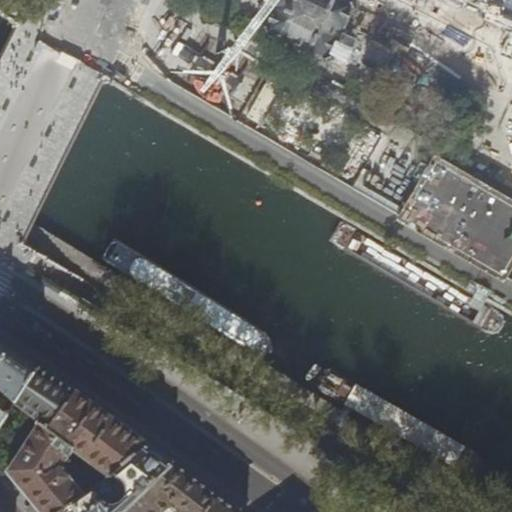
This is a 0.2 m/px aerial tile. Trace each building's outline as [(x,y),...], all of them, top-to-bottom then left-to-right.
[(342,63),(349,48),(337,42),(352,10),(353,10),(354,8),(353,7),(354,5),(352,5),(352,3),(350,2),(349,4),(341,0),(264,0),(263,5),(272,10),(265,28),(264,28),(263,30),(264,31),(263,32),(265,34),(265,35),(266,36),(267,35),(307,53),(307,54),(309,55),(310,54),(323,60),(323,62),(325,62),(326,61),(328,62),(329,60),(330,60),(331,58),(342,63)] [(511,0),(442,0),(447,2),(448,0),(457,0),(461,2),(462,0),(465,0),(486,10),(485,12),(487,13),(484,20),(492,24),(493,22),(510,30),(511,31),(511,0)] [(331,179),(451,239),(457,227),(472,235),(477,224),(472,221),(483,200),(354,135),(331,179)] [(510,207),(510,187),(492,186),(491,226),(498,226),(499,207),(510,207)] [(269,333),(119,242),(115,243),(111,246),(108,249),(106,254),(105,259),(106,264),(256,355),(262,356),(269,356),(276,353),(276,348),(274,341),(269,333)] [(0,342),(18,354),(20,350),(0,337),(0,342)] [(0,426),(8,414),(0,409),(0,406),(1,408),(6,401),(2,399),(4,396),(15,403),(17,400),(39,368),(23,357),(18,354),(0,342),(0,426)] [(55,428),(81,395),(76,392),(39,368),(17,400),(42,419),(55,428)] [(61,511),(128,463),(147,445),(88,401),(81,395),(55,428),(42,419),(8,473),(28,498),(39,511),(61,511)] [(42,419),(17,400),(15,403),(8,414),(0,426),(0,463),(8,473),(42,419)] [(128,463),(61,511),(123,511),(131,506),(170,470),(172,468),(175,465),(160,455),(147,445),(128,463)] [(131,506),(123,511),(163,511),(172,505),(178,511),(236,511),(213,495),(193,479),(177,468),(175,465),(172,468),(170,470),(131,506)]
